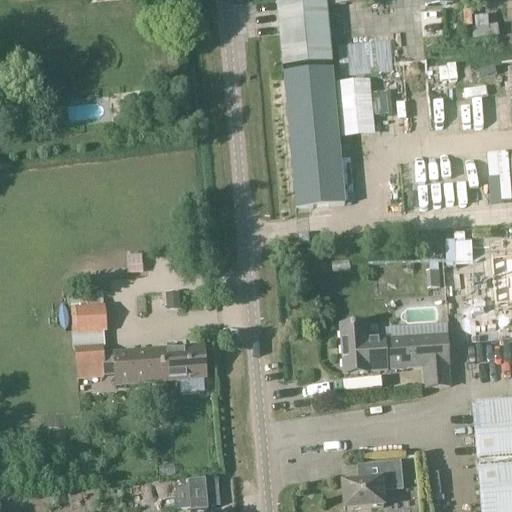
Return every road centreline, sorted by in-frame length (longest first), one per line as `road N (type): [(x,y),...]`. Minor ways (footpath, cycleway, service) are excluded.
road 1 (unclassified): [(269,511),(224,0)]
road 2 (unknown): [(263,434),(401,423),(511,383)]
